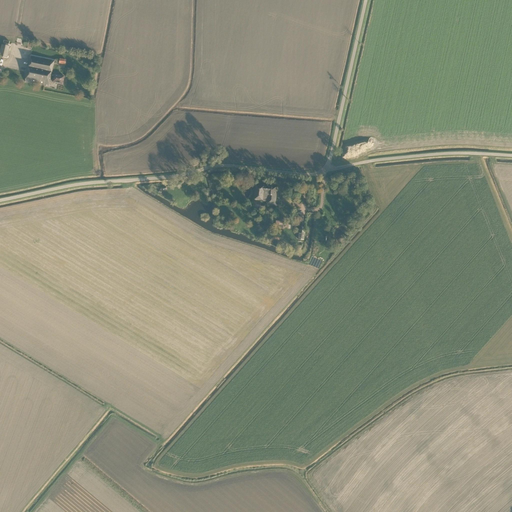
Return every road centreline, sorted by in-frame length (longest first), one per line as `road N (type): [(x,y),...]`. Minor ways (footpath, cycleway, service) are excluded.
road 1 (unclassified): [(0,200),(219,165),(325,170)]
road 2 (unclassified): [(325,170),(422,155),(511,155)]
road 3 (unclassified): [(325,170),(365,0)]
